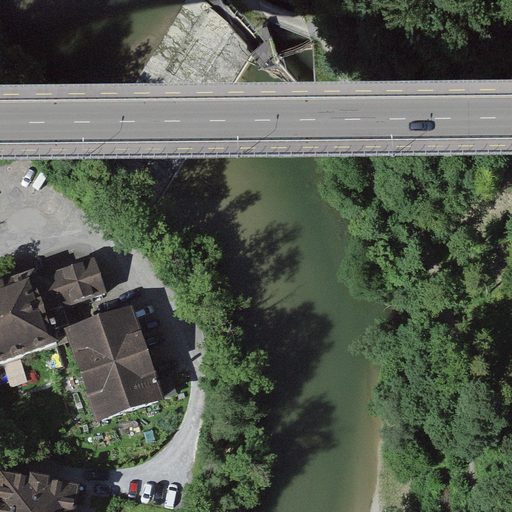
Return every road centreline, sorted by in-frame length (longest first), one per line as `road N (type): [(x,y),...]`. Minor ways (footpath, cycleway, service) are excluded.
road 1 (track): [(252,0),(308,25),(338,67),(386,205),(443,317),(467,507)]
road 2 (primary): [(511,116),(0,124)]
